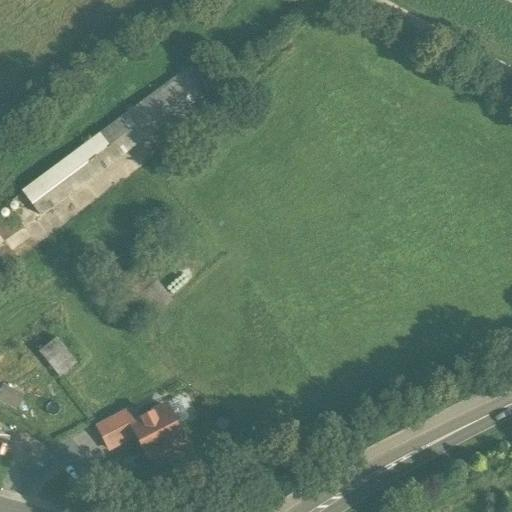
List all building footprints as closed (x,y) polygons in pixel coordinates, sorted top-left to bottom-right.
[(193,70),(20,178),(37,205),(210,97),(193,70)] [(175,236),(117,283),(147,320),(205,274),(175,236)] [(76,364),(56,339),(38,353),(58,378),(76,364)] [(23,397),(2,386),(0,388),(0,400),(17,409),(23,397)] [(183,442),(165,408),(131,425),(130,426),(136,437),(148,460),(150,459),(158,476),(181,464),(172,447),(183,442)] [(124,411),(96,426),(109,451),(136,437),(130,426),(131,425),(124,411)]
